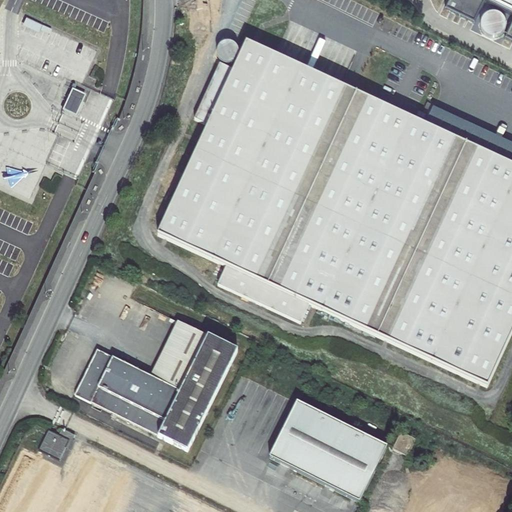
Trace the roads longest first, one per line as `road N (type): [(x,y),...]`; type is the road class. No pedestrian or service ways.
road 1 (unknown): [(501,393),(489,403),(346,337),(276,323),(158,252),(149,217),(235,0)]
road 2 (unclassified): [(0,430),(147,102),(163,0)]
